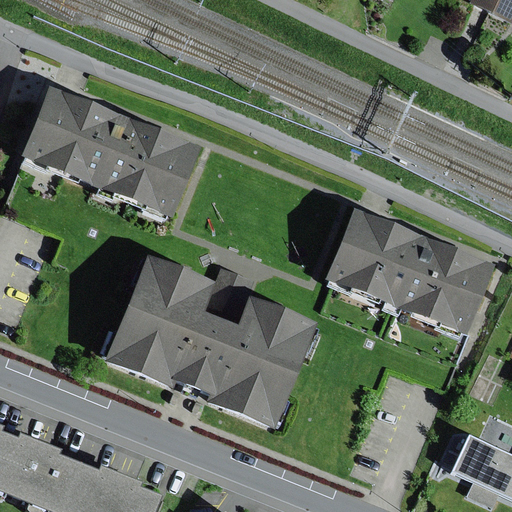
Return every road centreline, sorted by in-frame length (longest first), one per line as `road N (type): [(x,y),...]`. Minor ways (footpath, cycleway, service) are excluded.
road 1 (residential): [(511,243),(230,118),(0,29)]
road 2 (tertiary): [(349,511),(0,372)]
road 3 (unclassified): [(271,0),(511,115)]
